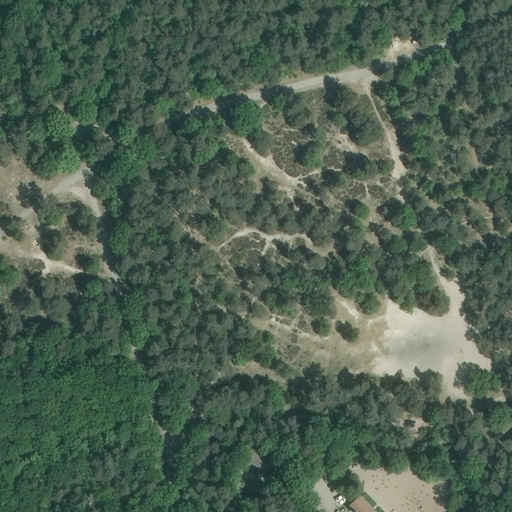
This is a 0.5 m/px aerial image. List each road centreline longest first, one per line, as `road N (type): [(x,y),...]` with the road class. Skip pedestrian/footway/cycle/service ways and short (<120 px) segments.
road 1 (track): [(87,168),(218,104),(395,59),(511,16)]
road 2 (track): [(511,397),(442,428),(153,417)]
road 3 (track): [(153,417),(87,168)]
road 4 (track): [(153,417),(114,409),(0,449)]
